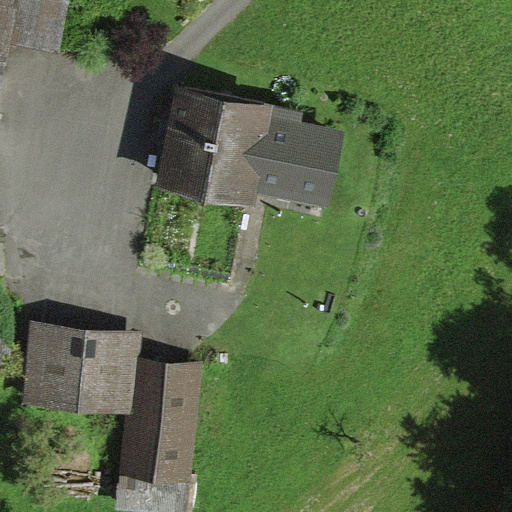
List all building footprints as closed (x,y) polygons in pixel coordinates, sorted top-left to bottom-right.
[(67,0),(0,0),(0,102),(13,36),(59,45),(67,0)] [(126,0),(91,0),(90,5),(125,11),(126,0)] [(270,91),(179,73),(159,176),(251,194),(253,179),(331,194),(344,130),(265,115),(270,91)] [(0,367),(10,367),(1,259),(0,258),(0,367)] [(131,324),(31,315),(24,398),(123,407),(131,324)] [(135,350),(124,468),(189,474),(200,356),(135,350)]
